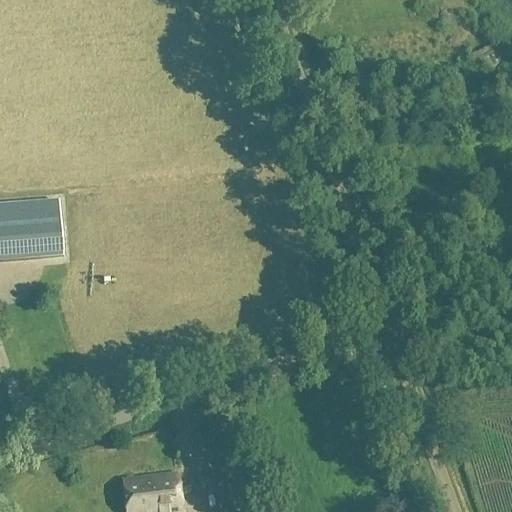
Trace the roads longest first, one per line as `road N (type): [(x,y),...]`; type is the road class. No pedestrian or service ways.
road 1 (unclassified): [(0,456),(383,321)]
road 2 (unclassified): [(383,321),(268,0)]
road 3 (unclassified): [(454,511),(383,321)]
